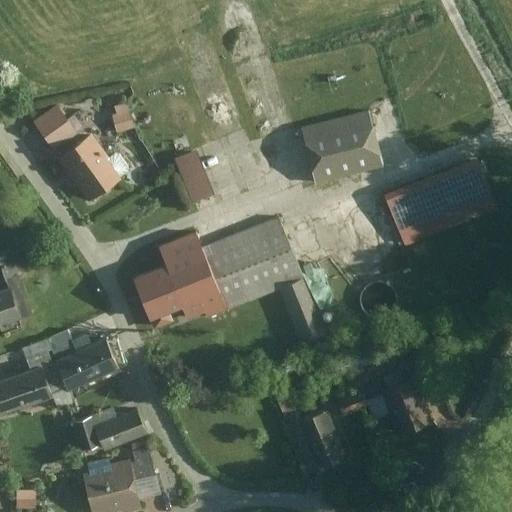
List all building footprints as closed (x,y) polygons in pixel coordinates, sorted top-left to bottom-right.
[(67,104),(41,121),(59,151),(86,134),(67,104)] [(377,110),(308,127),(321,182),(391,165),(377,110)] [(128,173),(101,129),(62,154),(89,197),(128,173)] [(248,133),(185,157),(201,199),(264,176),(248,133)] [(488,158),(395,191),(414,242),(506,209),(488,158)] [(308,280),(284,218),(210,246),(233,308),(285,289),(308,280)] [(170,264),(139,275),(155,317),(192,303),(197,316),(213,310),(214,315),(233,308),(210,246),(205,233),(164,248),(170,264)] [(285,289),(307,345),(329,337),(308,280),(285,289)] [(13,285),(0,289),(0,329),(26,320),(13,285)] [(111,335),(62,359),(77,392),(127,368),(111,335)] [(45,366),(0,381),(0,403),(4,415),(55,398),(45,366)] [(432,374),(390,390),(406,432),(447,416),(432,374)] [(368,390),(341,400),(346,412),(373,402),(368,390)] [(334,407),(304,419),(322,467),(352,456),(334,407)] [(149,408),(109,425),(114,439),(117,446),(158,429),(149,408)] [(105,412),(82,420),(91,447),(114,439),(109,425),(105,412)] [(161,473),(156,447),(138,450),(144,477),(161,473)] [(136,466),(91,476),(98,511),(103,511),(144,503),(136,466)] [(22,486),(22,505),(44,505),(44,486),(22,486)]
